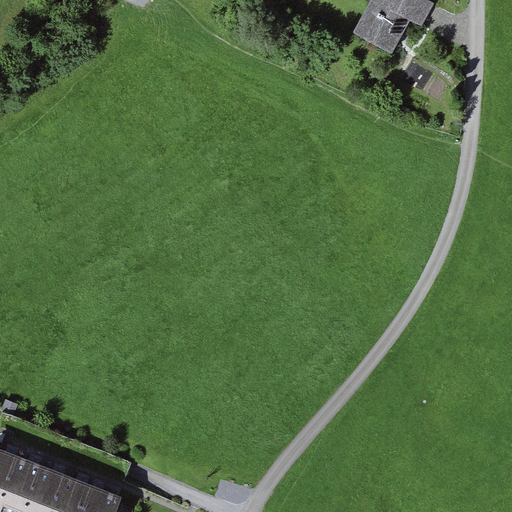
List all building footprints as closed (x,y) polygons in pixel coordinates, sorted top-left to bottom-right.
[(425,0),(372,0),(354,33),(392,53),(410,20),(422,26),(434,4),(425,0)] [(121,496),(133,464),(0,412),(0,449),(17,456),(41,465),(65,475),(90,484),(121,496)] [(0,499),(17,456),(0,449),(0,499)] [(0,499),(0,511),(22,511),(41,465),(17,456),(0,499)] [(22,511),(51,511),(65,475),(41,465),(22,511)] [(51,511),(79,511),(90,484),(65,475),(51,511)] [(114,511),(121,496),(90,484),(79,511),(114,511)]
